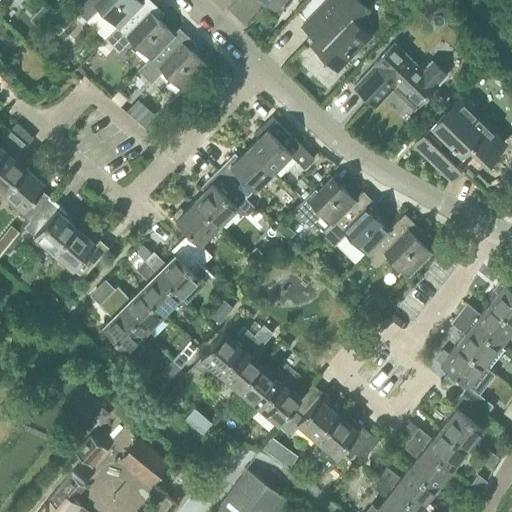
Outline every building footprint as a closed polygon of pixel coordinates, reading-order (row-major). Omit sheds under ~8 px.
[(98,7),(117,25),(118,26),(130,14),(141,2),(141,1),(140,0),(79,0),(73,7),(86,19),(98,7)] [(131,38),(150,56),(150,57),(163,44),(174,33),(173,32),(153,12),(158,6),(151,0),(141,0),(141,1),(141,2),(130,14),(118,26),(117,25),(106,38),(119,50),(131,38)] [(267,0),(280,12),(291,0),(290,0),(267,0)] [(361,0),(325,0),(303,24),(304,24),(306,22),(314,30),(312,32),(317,37),(312,43),(333,64),(347,49),(352,53),(370,34),(356,20),(368,7),(361,0)] [(428,0),(425,0),(420,5),(431,17),(438,10),(428,0)] [(183,88),(203,68),(207,64),(185,43),(191,37),(179,26),(173,32),(174,33),(163,44),(150,57),(150,56),(138,69),(151,81),(163,69),(183,88)] [(374,65),(354,85),(368,98),(388,78),(395,85),(397,83),(403,89),(401,91),(416,106),(448,73),(432,58),(422,69),(395,43),(373,64),(374,65)] [(505,141),(484,121),(459,97),(414,143),(452,179),(462,169),(453,160),(470,143),(493,154),(505,141)] [(258,135),(248,146),(273,170),(290,153),(304,167),(314,156),(272,114),(255,131),(258,135)] [(0,157),(18,136),(9,127),(0,137),(0,157)] [(18,136),(0,157),(0,188),(4,192),(26,165),(17,157),(28,144),(18,136)] [(217,169),(245,197),(255,188),(273,170),(248,146),(239,155),(235,151),(217,169)] [(30,220),(51,196),(42,188),(50,178),(40,170),(37,174),(26,165),(4,192),(23,209),(20,212),(30,220)] [(194,200),(218,224),(234,208),(240,213),(248,213),(255,206),(245,197),(217,169),(200,186),(204,189),(194,200)] [(322,232),(331,222),(332,223),(346,210),(357,199),(355,198),(333,176),(309,199),(306,196),(294,209),(307,222),(320,234),(322,232)] [(347,233),(366,251),(367,252),(378,241),(390,228),(390,227),(369,207),(375,201),(363,190),(355,198),(357,199),(346,210),(332,223),(331,222),(322,232),(335,245),(347,233)] [(51,196),(30,220),(25,226),(34,234),(54,251),(76,224),(66,216),(69,212),(51,196)] [(181,240),(203,262),(208,258),(212,253),(200,242),(218,224),(194,200),(184,209),(181,205),(172,214),(189,232),(181,240)] [(388,255),(408,274),(431,250),(410,229),(416,223),(405,212),(390,227),(390,228),(378,241),(367,252),(366,251),(363,254),(376,267),(388,255)] [(76,224),(54,251),(74,268),(83,276),(88,270),(109,246),(90,230),(87,234),(76,224)] [(203,262),(181,240),(172,249),(176,252),(166,262),(154,249),(145,258),(182,295),(200,276),(195,271),(203,262)] [(182,295),(145,258),(136,267),(149,280),(140,289),(164,313),(182,295)] [(487,302),(511,321),(511,271),(508,268),(492,288),(496,291),(487,302)] [(25,269),(21,274),(29,281),(33,275),(25,269)] [(109,295),(146,331),(164,313),(140,289),(131,298),(119,285),(109,295)] [(146,331),(109,295),(101,303),(113,315),(103,325),(128,350),(146,331)] [(511,327),(511,321),(487,302),(480,312),(466,301),(458,311),(499,343),(511,327)] [(464,332),(456,342),(488,367),(504,347),(499,343),(458,311),(451,321),(464,332)] [(254,333),(245,325),(234,338),(223,329),(194,364),(214,380),(220,373),(221,373),(254,333)] [(240,389),(262,363),(253,355),(264,341),(254,333),(221,373),(240,389)] [(444,349),(436,359),(467,383),(459,393),(485,413),(493,403),(479,393),(495,372),(488,367),(456,342),(448,352),(444,349)] [(262,363),(240,389),(259,406),(292,366),(283,358),(272,371),(262,363)] [(292,366),(259,406),(279,423),(292,408),(302,397),(301,396),(291,387),(302,374),(292,366)] [(279,423),(279,424),(288,431),(293,431),(299,424),(316,438),(338,411),(328,402),(332,398),(313,382),(302,397),(292,408),(279,423)] [(440,426),(467,447),(483,427),(477,422),(485,413),(459,393),(444,412),(448,415),(440,426)] [(169,394),(163,400),(168,404),(174,398),(169,394)] [(339,412),(316,438),(337,455),(341,450),(351,458),(371,433),(353,417),(349,421),(339,412)] [(467,447),(440,426),(432,436),(418,425),(410,435),(451,468),(467,447)] [(92,465),(108,449),(91,434),(76,450),(92,465)] [(170,462),(138,435),(120,457),(152,483),(170,462)] [(283,442),(272,435),(263,447),(273,454),(283,442)] [(451,468),(410,435),(402,445),(416,456),(408,466),(435,487),(451,468)] [(435,487),(408,466),(400,475),(387,465),(379,474),(420,507),(435,487)] [(213,511),(273,511),(286,496),(247,467),(213,511)] [(49,500),(39,511),(83,511),(77,507),(80,504),(72,498),(84,483),(72,473),(49,500)] [(415,511),(420,507),(379,474),(371,484),(385,495),(376,506),(372,502),(364,511),(415,511)]
